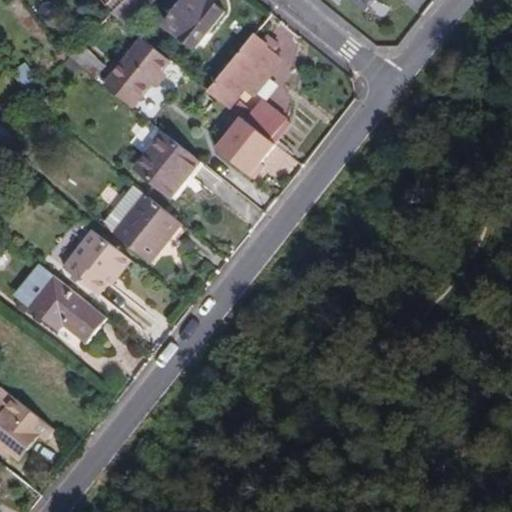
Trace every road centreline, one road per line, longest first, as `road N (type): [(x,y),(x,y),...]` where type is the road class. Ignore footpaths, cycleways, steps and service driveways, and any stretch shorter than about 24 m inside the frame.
road 1 (residential): [(393,83),(56,511)]
road 2 (residential): [(289,0),(393,83)]
